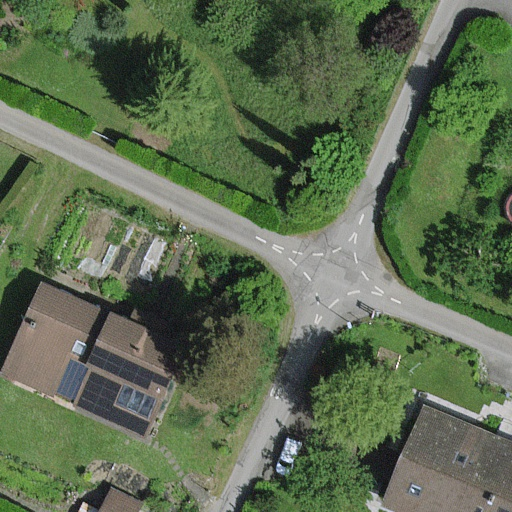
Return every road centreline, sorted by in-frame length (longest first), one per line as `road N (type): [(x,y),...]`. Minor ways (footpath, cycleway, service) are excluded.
road 1 (residential): [(0,115),(343,281)]
road 2 (residential): [(458,0),(343,281)]
road 3 (residential): [(343,281),(233,511)]
road 4 (residential): [(343,281),(511,350)]
